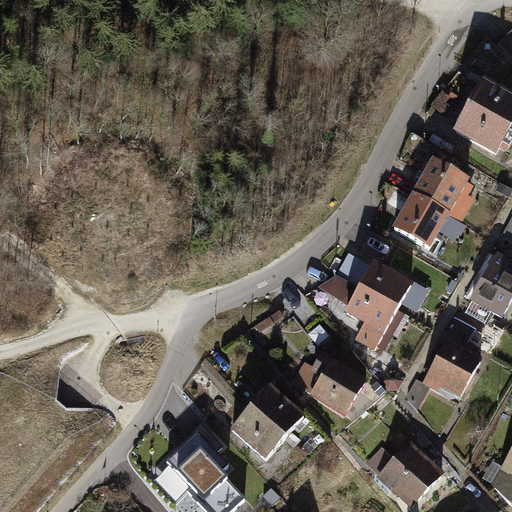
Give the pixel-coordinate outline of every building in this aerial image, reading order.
[(511,20),(494,37),(511,57),(511,20)] [(511,126),(511,92),(483,77),(453,132),(497,155),(511,126)] [(431,251),(472,179),(432,156),(391,228),(431,251)] [(511,262),(496,253),(469,300),(502,319),(511,300),(511,274),(506,271),(511,262)] [(412,285),(373,263),(344,313),(363,324),(353,341),(374,352),(412,285)] [(484,362),(449,341),(423,384),(439,394),(442,390),(460,401),(484,362)] [(372,380),(324,352),(315,367),(308,363),(294,385),(349,417),(372,380)] [(234,427),(269,459),(308,417),(272,385),(234,427)] [(201,427),(161,465),(205,511),(239,511),(252,499),(229,475),(238,466),(201,427)] [(380,476),(414,509),(447,475),(412,442),(380,476)] [(511,448),(491,484),(511,505),(511,448)]
